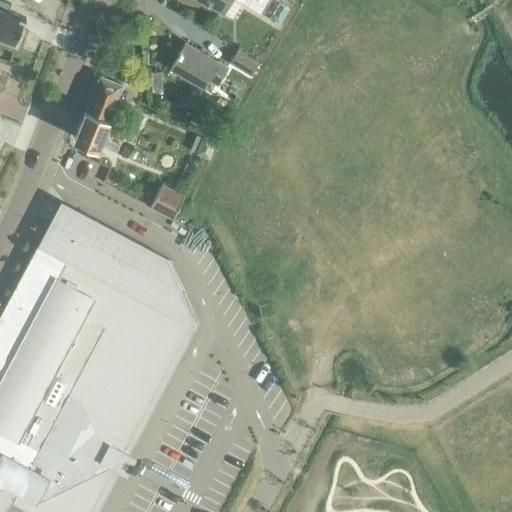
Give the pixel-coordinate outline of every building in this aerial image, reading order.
[(0,0),(0,40),(15,46),(26,18),(8,11),(11,4),(0,0)] [(203,0),(222,11),(228,0),(238,0),(260,13),(267,0),(203,0)] [(207,78),(217,84),(227,67),(185,42),(171,67),(203,85),(207,78)] [(230,63),(251,76),(259,62),(238,49),(230,63)] [(109,119),(107,119),(121,84),(100,76),(86,110),(85,110),(74,137),(98,146),(109,119)] [(150,207),(173,219),(175,215),(185,195),(162,182),(150,207)] [(0,511),(6,511),(17,492),(54,511),(88,511),(113,466),(114,466),(116,465),(117,464),(118,463),(119,462),(120,461),(121,459),(123,458),(124,456),(124,454),(125,452),(126,450),(126,448),(126,446),(126,444),(126,442),(189,323),(175,288),(157,279),(168,258),(65,204),(54,224),(49,222),(0,314),(0,511)]
